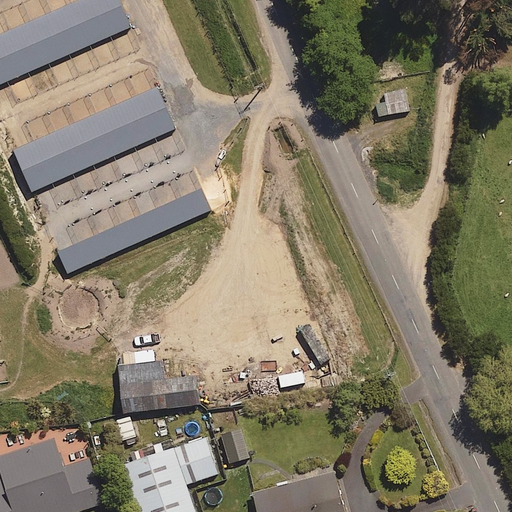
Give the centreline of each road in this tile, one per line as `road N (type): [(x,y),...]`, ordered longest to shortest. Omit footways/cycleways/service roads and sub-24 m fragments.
road 1 (tertiary): [(496,511),(272,0)]
road 2 (unknown): [(131,0),(199,155)]
road 3 (unknown): [(60,216),(199,155)]
road 4 (unknown): [(16,114),(154,54)]
